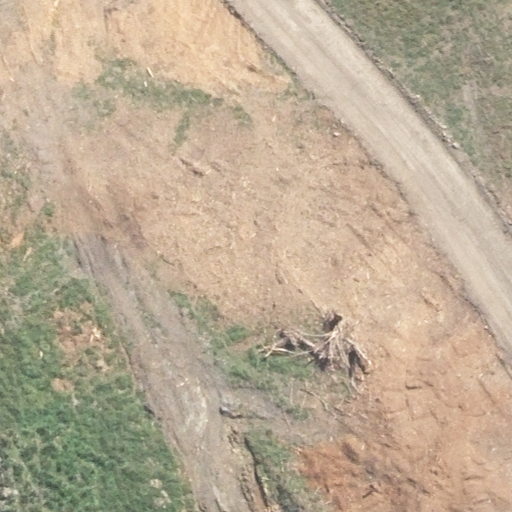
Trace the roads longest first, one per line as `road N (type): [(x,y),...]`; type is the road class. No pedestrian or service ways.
road 1 (residential): [(403,364),(440,0)]
road 2 (unknown): [(388,511),(403,364)]
